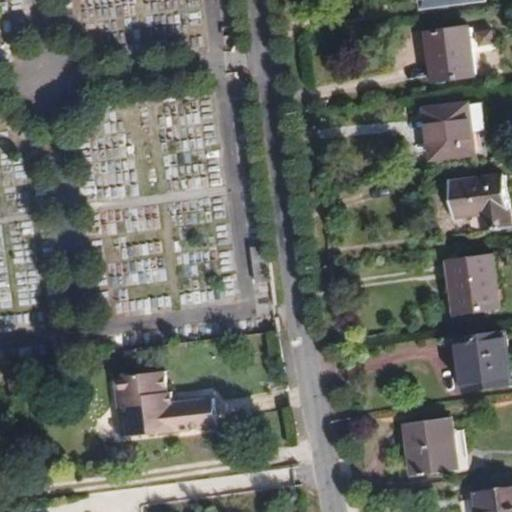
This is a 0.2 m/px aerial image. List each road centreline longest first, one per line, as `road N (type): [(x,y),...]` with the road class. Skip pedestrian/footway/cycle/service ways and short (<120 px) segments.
road 1 (residential): [(322,450),(261,0)]
road 2 (residential): [(322,450),(0,493)]
